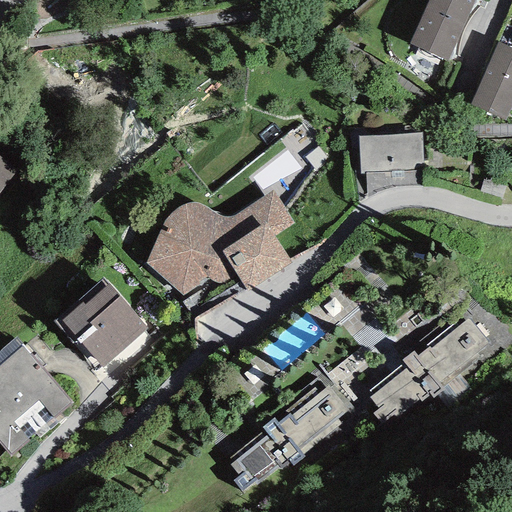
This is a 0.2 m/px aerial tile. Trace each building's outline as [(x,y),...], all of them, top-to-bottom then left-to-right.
[(474,0),(428,0),(409,44),(448,61),(474,0)] [(511,103),(511,48),(497,42),(470,105),(505,120),(511,103)] [(422,133),(358,136),(360,174),(424,171),(422,133)] [(328,148),(316,139),(303,154),(283,138),(266,160),(287,176),(295,167),(306,175),(328,148)] [(0,156),(0,191),(17,169),(0,156)] [(146,264),(183,295),(209,279),(211,281),(214,283),(218,284),(223,284),(237,276),(247,292),(292,264),(274,236),(293,223),(272,190),(239,213),(235,216),(230,217),(226,217),(222,216),(218,215),(213,212),(208,209),(203,206),(199,203),(193,202),(190,203),(181,205),(175,209),(170,213),(166,218),(162,225),(160,230),(146,264)] [(82,303),(61,320),(102,367),(147,329),(109,284),(84,305),(82,303)] [(372,395),(369,398),(378,409),(372,414),(384,428),(419,400),(422,402),(430,395),(434,399),(444,391),(442,388),(480,357),(477,353),(489,343),(468,319),(457,328),(454,323),(426,345),(428,348),(418,356),(413,350),(402,360),(404,362),(369,391),(372,395)] [(15,337),(0,350),(0,445),(11,458),(30,441),(28,438),(52,417),(54,419),(72,403),(15,337)] [(348,411),(328,386),(319,393),(314,387),(283,412),(286,416),(279,422),(274,417),(262,426),(265,429),(229,458),(233,463),(229,465),(238,477),(233,481),(242,492),(257,481),(258,483),(279,467),(281,470),(290,463),(293,466),(305,457),(303,455),(342,424),(338,419),(348,411)]
